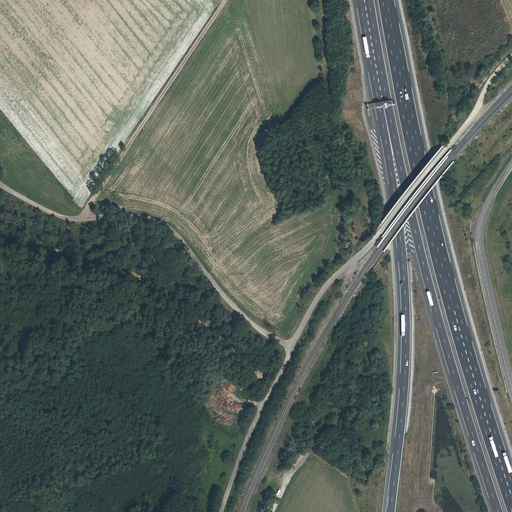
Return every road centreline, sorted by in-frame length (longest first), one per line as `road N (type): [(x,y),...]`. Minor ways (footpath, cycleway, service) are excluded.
road 1 (unclassified): [(511,56),(370,241),(320,293),(255,419),(220,511)]
road 2 (motorway): [(511,496),(427,203),(387,0)]
road 3 (motorway): [(376,74),(498,511)]
road 4 (motorway): [(376,74),(404,277),(390,511)]
road 5 (track): [(290,346),(224,298),(172,230),(118,217),(69,219),(0,180)]
road 6 (track): [(87,216),(225,0)]
road 7 (residential): [(511,390),(479,250),(482,215),(511,164)]
road 8 (track): [(348,393),(273,511)]
